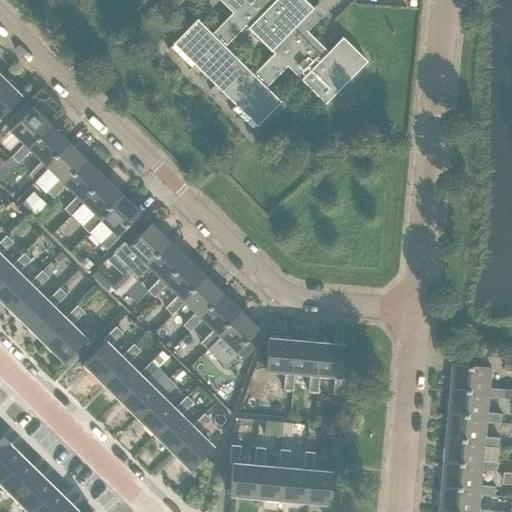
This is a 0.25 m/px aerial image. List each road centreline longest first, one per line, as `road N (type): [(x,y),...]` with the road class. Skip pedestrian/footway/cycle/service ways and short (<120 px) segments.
road 1 (residential): [(414,313),(306,300),(276,287),(0,21)]
road 2 (tertiary): [(414,313),(443,0)]
road 3 (residential): [(163,511),(0,356)]
road 4 (tertiary): [(396,511),(414,313)]
